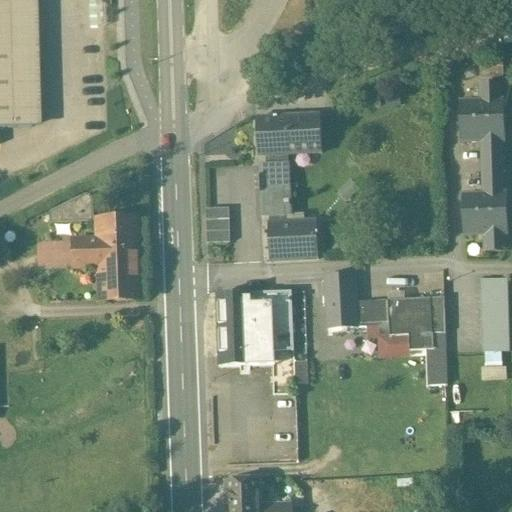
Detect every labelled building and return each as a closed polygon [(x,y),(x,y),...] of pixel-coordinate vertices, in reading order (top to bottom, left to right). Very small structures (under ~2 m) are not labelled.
[(0,0),(0,131),(40,129),(36,0),(0,0)] [(503,68),(480,69),(481,80),(504,79),(503,68)] [(500,85),(480,85),(480,102),(460,103),(461,124),(505,122),(504,102),(501,102),(500,85)] [(321,116),(257,119),(258,158),(267,157),(288,156),(322,154),(321,116)] [(505,122),(461,124),(461,144),(482,144),(482,170),(503,169),(502,143),(505,143),(505,122)] [(288,156),(267,157),(268,165),(267,165),(270,218),(271,218),(271,225),(269,225),(271,263),(319,261),(317,222),(284,224),(284,217),(292,217),(289,164),(288,164),(288,156)] [(503,169),(482,170),(483,196),(463,196),(463,217),(508,216),(507,195),(504,195),(503,169)] [(87,204),(52,221),(52,233),(96,231),(95,209),(89,209),(87,204)] [(229,209),(206,210),(207,245),(231,244),(229,209)] [(508,216),(463,217),(464,238),(485,237),(485,254),(506,254),(505,237),(508,237),(508,216)] [(138,219),(98,221),(99,241),(100,268),(101,303),(141,301),(138,219)] [(99,241),(74,243),(75,269),(100,268),(99,241)] [(5,247),(0,249),(0,275),(15,267),(5,247)] [(355,276),(326,277),(329,331),(358,329),(356,304),(355,276)] [(511,357),(511,282),(483,283),(484,357),(511,357)] [(292,294),(251,295),(218,297),(220,358),(253,357),(253,354),(275,353),(294,352),(292,294)] [(445,299),(389,302),(391,327),(390,327),(391,338),(409,337),(410,353),(434,352),(433,336),(446,335),(445,299)] [(389,302),(356,304),(358,329),(390,327),(391,327),(389,302)] [(261,483),(226,484),(226,511),(262,511),(262,505),(261,483)] [(325,491),(315,485),(304,504),(314,510),(319,502),(325,491)] [(338,492),(328,486),(325,491),(319,502),(329,508),(338,492)] [(338,511),(349,495),(340,490),(338,492),(329,508),(336,511),(338,511)]
